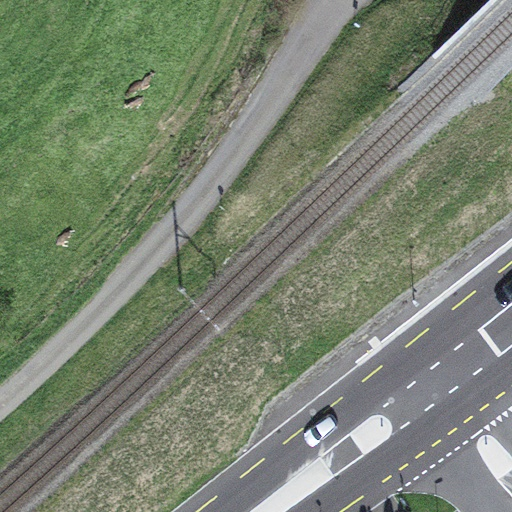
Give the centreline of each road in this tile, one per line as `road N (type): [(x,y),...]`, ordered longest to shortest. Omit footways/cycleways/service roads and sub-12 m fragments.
road 1 (unclassified): [(0,404),(163,253),(275,105),(331,0)]
road 2 (primary): [(441,379),(266,511)]
road 3 (residential): [(441,379),(511,477)]
